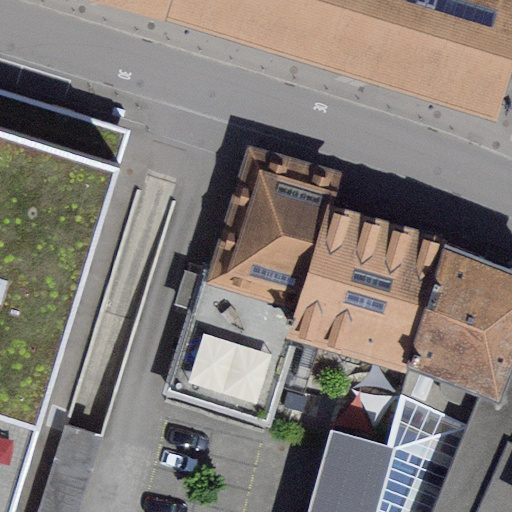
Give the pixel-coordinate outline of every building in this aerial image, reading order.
[(511,0),(117,0),(494,115),(511,55),(511,0)] [(0,123),(0,511),(11,511),(121,161),(57,141),(0,123)] [(268,418),(296,325),(408,359),(443,242),(330,206),(338,180),(254,155),(221,269),(206,265),(169,389),(268,418)] [(511,357),(511,268),(443,242),(408,359),(403,388),(484,429),(511,357)] [(511,511),(511,441),(484,429),(403,388),(388,445),(335,431),(312,511),(511,511)]
